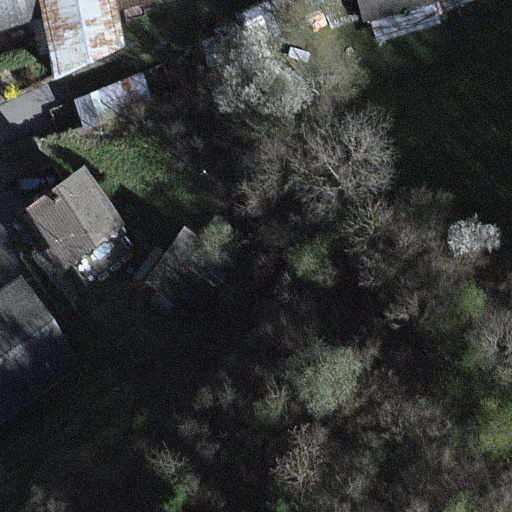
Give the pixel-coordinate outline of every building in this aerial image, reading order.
[(0,0),(0,21),(39,9),(36,0),(0,0)] [(163,0),(110,0),(113,12),(163,0)] [(361,17),(356,0),(292,0),(301,33),(361,17)] [(439,0),(356,0),(361,17),(362,22),(440,1),(439,0)] [(82,162),(22,202),(61,261),(122,221),(82,162)] [(181,225),(144,277),(199,315),(231,269),(204,251),(209,244),(181,225)] [(15,272),(0,282),(0,415),(78,360),(15,272)]
